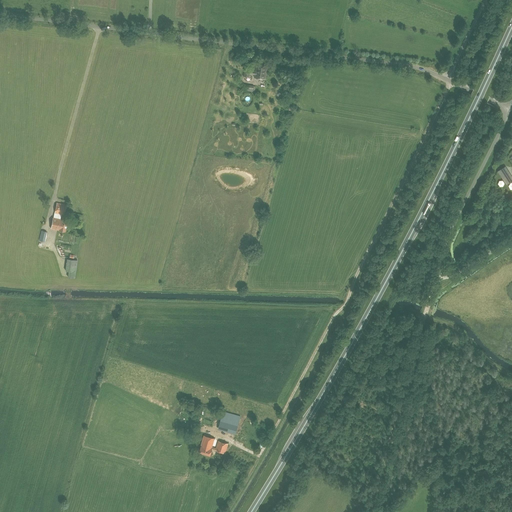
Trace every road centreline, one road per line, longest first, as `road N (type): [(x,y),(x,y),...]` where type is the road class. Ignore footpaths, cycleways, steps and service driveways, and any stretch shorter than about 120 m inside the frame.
road 1 (trunk): [(249,511),(441,176),(511,27)]
road 2 (unclassified): [(449,81),(408,65),(0,14)]
road 3 (unclassified): [(436,277),(447,237),(510,109)]
road 4 (track): [(370,511),(419,340)]
road 5 (track): [(419,340),(449,511)]
